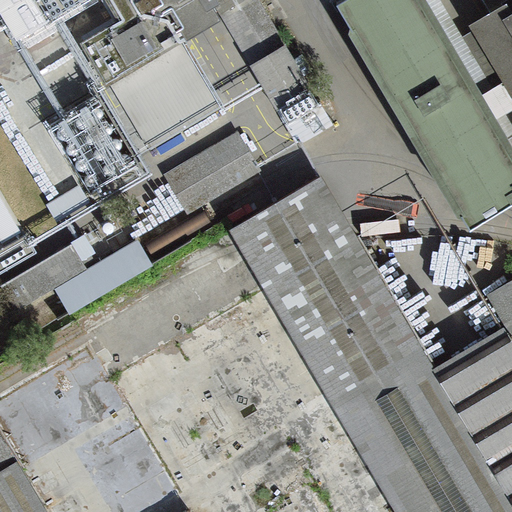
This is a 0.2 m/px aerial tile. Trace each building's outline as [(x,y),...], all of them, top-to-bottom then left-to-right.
[(146,144),(214,107),(156,0),(0,0),(0,18),(3,16),(58,118),(115,87),(146,144)] [(256,0),(216,0),(297,130),(318,117),(270,40),(278,35),(256,0)] [(499,204),(511,196),(511,150),(421,0),(344,0),(340,2),(432,159),(446,184),(469,222),(494,207),(499,204)] [(511,0),(469,26),(511,97),(511,0)] [(164,172),(182,207),(250,170),(231,135),(164,172)] [(511,511),(511,494),(353,222),(327,177),(79,321),(84,329),(91,342),(0,394),(0,511),(511,511)] [(511,274),(484,291),(511,339),(511,274)]
